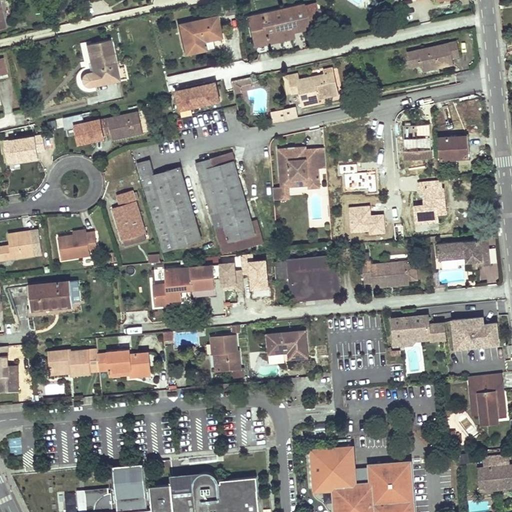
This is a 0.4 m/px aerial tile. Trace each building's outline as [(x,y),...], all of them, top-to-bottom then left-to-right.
[(317,9),(304,12),(303,4),(248,16),(252,36),(264,33),(265,37),(293,31),(308,27),(308,26),(320,24),(317,9)] [(220,33),(215,16),(179,24),(186,54),(213,47),(211,39),(210,36),(220,33)] [(264,33),(252,36),(254,46),(294,37),(293,31),(265,37),(264,33)] [(87,45),(93,71),(85,73),(82,80),(84,84),(90,86),(119,80),(110,40),(87,45)] [(423,71),(454,64),(453,58),(460,56),(459,49),(457,41),(407,52),(409,60),(420,58),(422,65),(423,71)] [(420,58),(409,60),(410,67),(422,65),(420,58)] [(289,79),(292,93),(299,92),(302,106),(320,102),(319,98),(318,94),(338,90),(334,72),(325,74),(297,80),(296,77),(289,79)] [(296,74),(285,76),(288,94),(292,93),(289,79),(296,77),(296,74)] [(241,85),(246,84),(245,78),(232,81),(235,94),(241,92),(240,87),(241,85)] [(204,82),(195,84),(200,105),(220,101),(216,82),(205,84),(204,82)] [(181,109),(200,105),(195,84),(187,86),(188,88),(177,90),(181,109)] [(338,90),(318,94),(319,98),(339,94),(338,90)] [(295,107),(272,112),(275,122),(297,117),(295,107)] [(139,111),(100,120),(104,135),(111,133),(112,139),(143,132),(139,111)] [(405,151),(432,149),(430,123),(404,125),(405,151)] [(4,140),(8,162),(39,157),(38,151),(46,150),(43,134),(4,140)] [(468,157),(467,135),(440,136),(441,158),(468,157)] [(279,147),(281,180),(320,177),(319,168),(327,167),(325,146),(307,148),(307,145),(295,146),(295,149),(290,150),(290,146),(279,147)] [(144,147),(134,151),(138,162),(148,159),(144,147)] [(432,149),(405,151),(406,159),(432,158),(432,149)] [(232,153),(216,158),(218,166),(234,161),(232,153)] [(251,220),(234,161),(218,166),(216,158),(198,163),(224,252),(233,250),(230,241),(255,234),(251,220)] [(150,160),(138,164),(162,246),(200,234),(180,167),(155,174),(150,160)] [(357,164),(339,165),(339,173),(344,173),(345,190),(368,188),(368,192),(377,192),(375,171),(357,172),(357,164)] [(281,186),(282,199),(290,198),(289,186),(309,185),(309,188),(321,187),(320,177),(281,180),(281,186)] [(423,190),(424,205),(415,206),(417,223),(438,221),(437,212),(437,206),(445,206),(444,188),(442,189),(441,181),(419,183),(420,191),(423,190)] [(281,186),(274,187),(275,199),(282,199),(281,186)] [(145,233),(132,190),(120,193),(121,197),(119,198),(121,205),(113,207),(123,239),(145,233)] [(369,205),(349,206),(352,231),(370,230),(371,233),(385,231),(383,214),(370,215),(369,205)] [(257,218),(251,220),(255,234),(230,241),(233,250),(263,241),(257,218)] [(39,229),(9,234),(10,245),(0,246),(0,259),(43,253),(39,229)] [(74,235),(59,237),(62,259),(91,255),(90,249),(98,247),(95,232),(87,233),(74,235)] [(145,233),(123,239),(125,245),(147,239),(145,233)] [(488,238),(437,243),(439,259),(466,257),(466,262),(471,261),(476,260),(477,265),(491,263),(488,238)] [(241,255),(242,269),(243,276),(249,275),(250,291),(269,289),(266,261),(254,262),(253,254),(241,255)] [(341,295),(337,255),(274,261),(276,279),(289,277),(291,300),(341,295)] [(371,261),(362,262),(364,282),(372,281),(373,286),(390,285),(390,283),(393,283),(393,284),(409,283),(407,261),(371,265),(371,261)] [(234,262),(220,264),(223,288),(235,287),(235,290),(244,289),(243,276),(242,269),(235,270),(234,262)] [(214,264),(166,269),(167,283),(154,284),(156,305),(170,304),(169,300),(182,299),(181,290),(181,286),(193,285),(193,289),(216,286),(214,264)] [(439,273),(433,274),(434,291),(446,290),(445,284),(440,285),(440,284),(439,273)] [(29,285),(31,309),(73,305),(71,281),(29,285)] [(431,340),(446,339),(444,323),(430,324),(429,319),(432,315),(432,314),(393,318),(395,344),(405,343),(405,336),(430,334),(431,340)] [(455,339),(454,358),(467,357),(465,344),(465,338),(483,336),(481,318),(462,321),(461,318),(452,319),(455,339)] [(242,324),(233,325),(234,332),(243,331),(242,324)] [(174,338),(174,330),(164,331),(165,340),(174,338)] [(305,330),(268,334),(270,353),(289,351),(290,359),(308,357),(305,330)] [(213,344),(205,345),(206,354),(214,353),(219,353),(221,370),(234,369),(235,376),(243,375),(243,366),(240,366),(239,349),(238,349),(236,334),(212,336),(213,344)] [(483,336),(465,338),(465,344),(483,341),(483,336)] [(0,391),(19,391),(18,369),(8,369),(8,364),(8,355),(2,355),(2,347),(0,346),(0,391)] [(72,372),(72,374),(90,373),(90,371),(88,350),(71,351),(70,349),(49,351),(51,369),(72,367),(72,372)] [(98,354),(98,349),(88,350),(90,371),(100,370),(98,354)] [(108,353),(98,354),(100,370),(110,369),(110,370),(131,368),(131,373),(132,376),(151,374),(149,352),(130,354),(130,349),(108,351),(108,353)] [(400,361),(400,350),(390,350),(391,362),(400,361)] [(505,385),(504,372),(469,376),(472,401),(480,401),(481,413),(482,418),(500,417),(500,416),(508,415),(507,404),(502,404),(501,400),(505,400),(503,385),(505,385)] [(480,401),(472,401),(473,413),(481,413),(480,401)] [(454,430),(447,430),(448,442),(455,442),(460,441),(460,434),(455,434),(454,430)] [(352,447),(314,450),(318,488),(337,487),(338,511),(413,511),(410,462),(372,465),(374,484),(355,485),(354,467),(352,447)] [(79,462),(78,454),(64,455),(64,463),(79,462)] [(499,465),(483,466),(485,490),(511,488),(511,464),(507,465),(507,467),(499,468),(499,465)] [(372,465),(354,467),(355,485),(374,484),(372,465)] [(151,484),(151,482),(149,482),(148,466),(112,469),(114,486),(112,486),(113,491),(114,510),(96,511),(260,511),(258,488),(259,488),(257,475),(221,479),(222,481),(220,481),(220,479),(219,477),(218,476),(217,474),(216,473),(214,471),(212,470),(210,470),(208,470),(206,470),(204,470),(202,471),(200,472),(199,473),(197,474),(196,476),(195,478),(195,480),(195,482),(195,484),(195,488),(173,490),(172,482),(151,484)] [(475,467),(477,490),(485,490),(483,466),(475,467)] [(195,484),(193,471),(172,473),(172,482),(173,490),(195,488),(195,484)] [(93,493),(94,511),(96,511),(114,510),(113,491),(93,493)]
